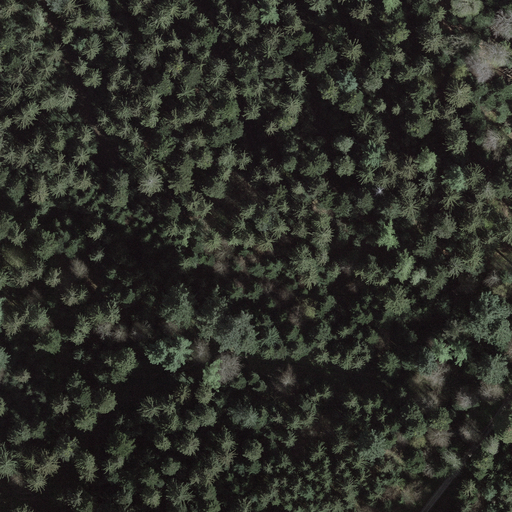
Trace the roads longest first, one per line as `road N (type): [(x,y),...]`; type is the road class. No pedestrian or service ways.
road 1 (track): [(511,363),(434,389),(216,358),(174,368),(127,396),(32,494),(15,495),(0,469)]
road 2 (track): [(511,394),(423,511)]
